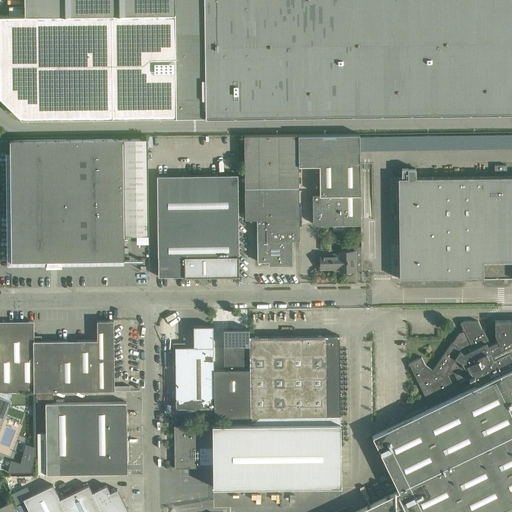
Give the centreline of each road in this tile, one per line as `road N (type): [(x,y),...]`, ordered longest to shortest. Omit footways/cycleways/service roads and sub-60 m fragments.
road 1 (unknown): [(176,504),(290,504),(331,492),(353,474),(361,437),(357,296)]
road 2 (unclassified): [(381,296),(150,301)]
road 3 (unclassified): [(152,511),(150,301)]
road 4 (unknown): [(119,301),(129,266),(0,262)]
road 5 (unclassified): [(150,301),(0,302)]
